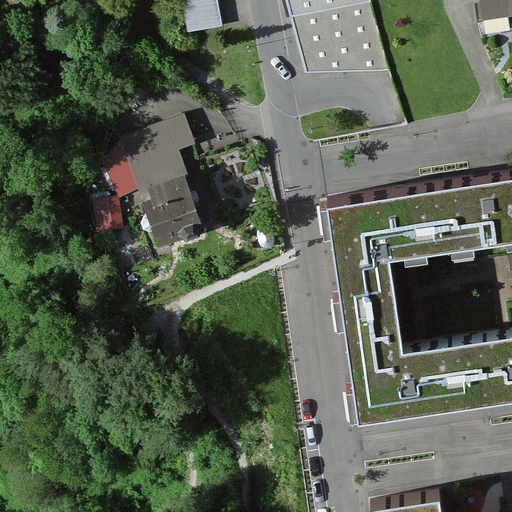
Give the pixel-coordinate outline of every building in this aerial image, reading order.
[(182,0),(187,30),(223,24),(218,0),(182,0)] [(369,0),(287,0),(306,71),(388,69),(369,0)] [(511,10),(511,0),(480,0),(483,14),(511,10)] [(118,132),(157,240),(207,223),(178,144),(195,138),(184,108),(118,132)] [(511,169),(327,195),(357,410),(511,388),(511,325),(505,327),(422,338),(405,341),(393,251),(411,249),(511,234),(511,169)] [(94,188),(92,221),(119,222),(120,188),(94,188)] [(444,511),(441,487),(364,498),(366,511),(444,511)]
